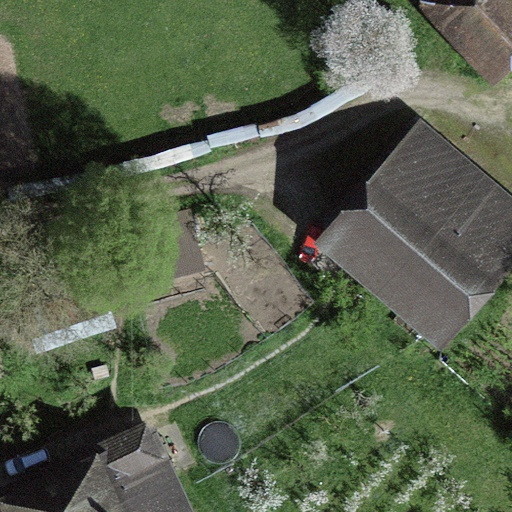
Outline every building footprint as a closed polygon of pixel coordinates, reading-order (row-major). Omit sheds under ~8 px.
[(511,0),(443,0),(501,74),(511,66),(511,0)] [(511,240),(511,235),(416,152),(326,251),(430,340),(511,240)] [(143,290),(215,275),(204,224),(132,240),(143,290)] [(33,320),(84,307),(76,277),(25,290),(33,320)] [(178,511),(152,452),(17,511),(178,511)]
